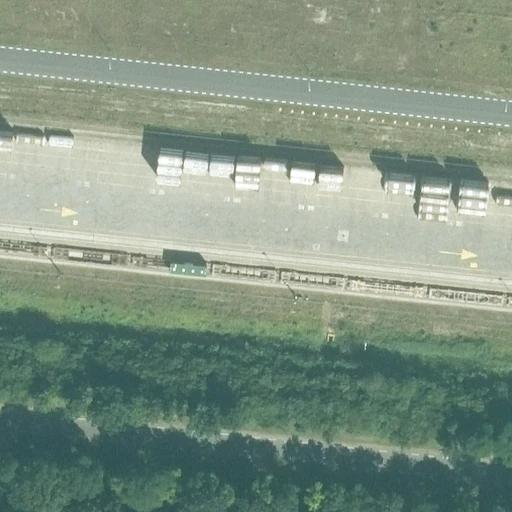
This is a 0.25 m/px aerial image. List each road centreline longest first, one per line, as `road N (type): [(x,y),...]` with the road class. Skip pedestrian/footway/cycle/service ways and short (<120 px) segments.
road 1 (unclassified): [(511,475),(0,420)]
road 2 (unclassified): [(511,114),(0,60)]
